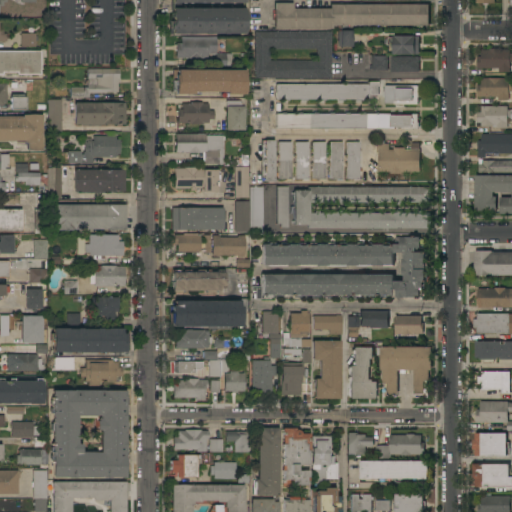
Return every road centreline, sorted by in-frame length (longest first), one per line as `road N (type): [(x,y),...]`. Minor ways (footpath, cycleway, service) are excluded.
road 1 (residential): [(152,511),(149,0)]
road 2 (residential): [(453,511),(453,0)]
road 3 (residential): [(153,418),(453,418)]
